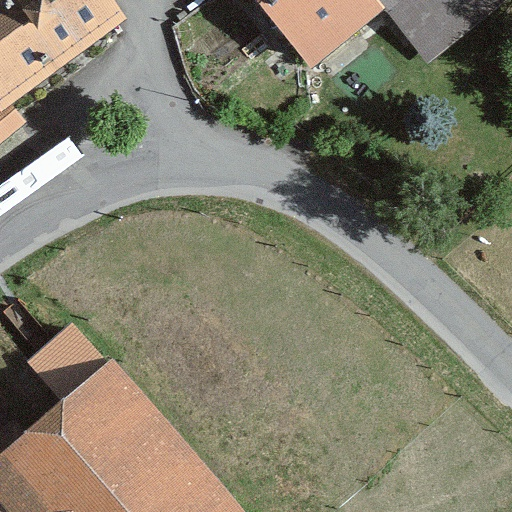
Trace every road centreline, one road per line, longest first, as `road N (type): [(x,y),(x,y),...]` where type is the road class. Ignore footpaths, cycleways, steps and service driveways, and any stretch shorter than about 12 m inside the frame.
road 1 (unclassified): [(0,227),(32,197),(111,163),(186,157),(298,180),(511,376)]
road 2 (track): [(141,0),(186,157)]
